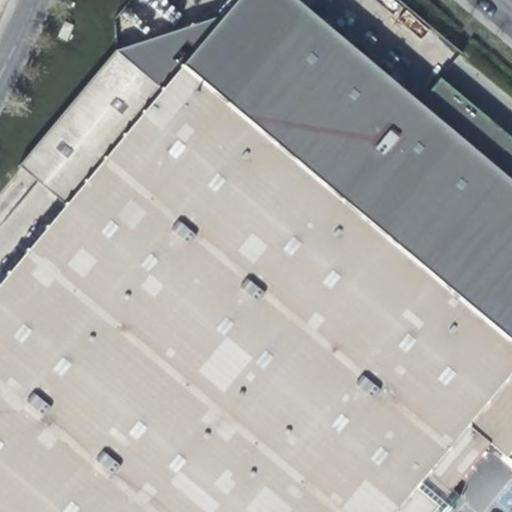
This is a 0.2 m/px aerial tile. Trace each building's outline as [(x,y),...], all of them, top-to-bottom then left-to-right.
[(183,72),(228,109),(264,66),(219,28),(183,72)] [(64,215),(161,98),(115,60),(18,176),(64,215)] [(445,511),(458,498),(495,453),(511,467),(511,346),(414,264),(228,109),(183,72),(161,98),(64,215),(0,292),(0,511),(445,511)] [(511,346),(511,184),(493,169),(414,264),(511,346)] [(458,498),(445,511),(458,511),(465,504),(458,498)]
